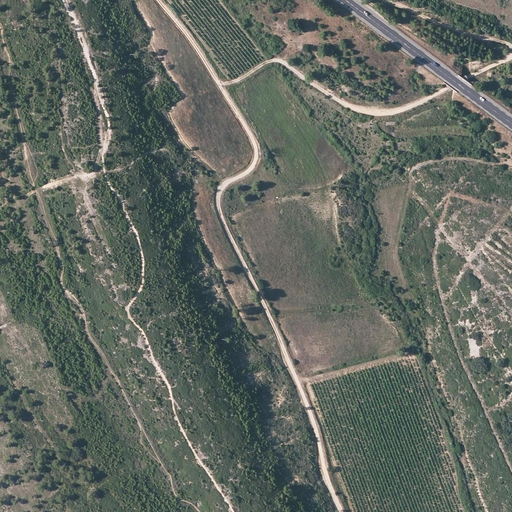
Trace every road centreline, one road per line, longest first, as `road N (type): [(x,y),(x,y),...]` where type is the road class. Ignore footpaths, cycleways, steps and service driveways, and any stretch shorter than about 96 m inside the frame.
road 1 (track): [(156,0),(192,42),(257,153),(251,167),(224,182),(218,207),(286,354),(340,511)]
road 2 (track): [(511,56),(381,113),(350,107),(273,60),(218,86)]
road 3 (primary): [(511,125),(344,0)]
road 4 (track): [(511,45),(388,0)]
